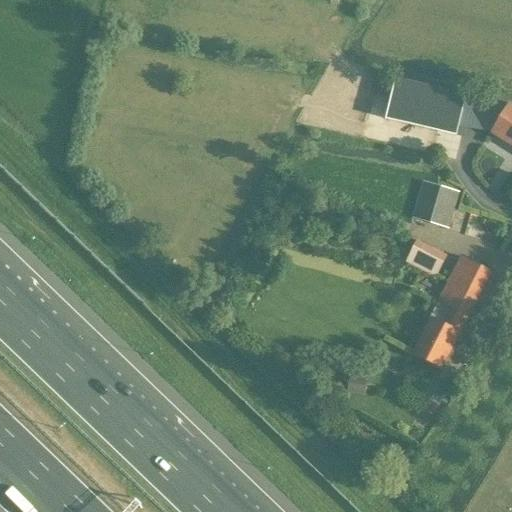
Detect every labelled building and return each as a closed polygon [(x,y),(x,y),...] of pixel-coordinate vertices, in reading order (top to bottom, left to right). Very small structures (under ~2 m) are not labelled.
[(457,136),(466,95),(396,78),(387,119),(457,136)] [(511,145),(511,105),(510,104),(492,133),(511,145)] [(449,228),(459,193),(424,183),(414,217),(449,228)] [(418,242),(407,263),(423,272),(434,250),(418,242)] [(442,368),(491,272),(462,257),(453,275),(460,278),(446,305),(439,302),(431,318),(432,319),(414,354),(442,368)] [(349,393),(364,394),(367,375),(351,373),(349,393)]
